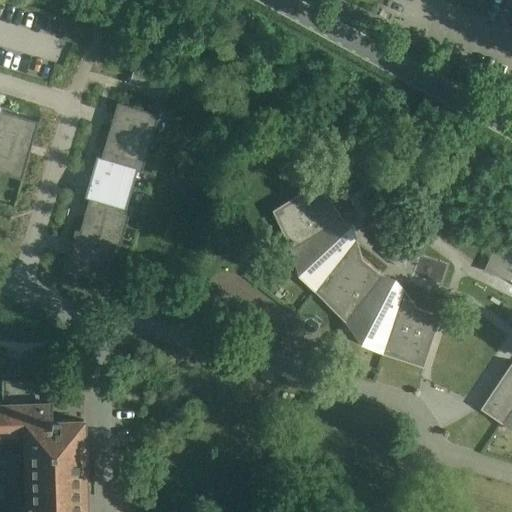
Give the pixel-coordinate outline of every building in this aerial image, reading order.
[(173,72),(136,61),(130,83),(167,93),(173,72)] [(101,157),(97,156),(85,195),(90,196),(81,224),(80,230),(79,230),(75,229),(64,269),(105,281),(116,244),(120,245),(132,206),(128,204),(137,170),(142,172),(159,114),(117,102),(101,157)] [(0,172),(22,179),(39,121),(2,111),(4,106),(0,104),(0,172)] [(318,183),(274,213),(295,245),(296,245),(296,244),(322,285),(318,289),(317,288),(316,290),(317,292),(347,315),(349,316),(349,317),(351,317),(387,345),(385,350),(384,350),(383,352),(385,353),(423,365),(440,315),(403,303),(405,295),(381,276),(382,275),(351,250),(356,244),(340,217),(341,217),(340,217),(318,183)] [(364,188),(349,197),(361,217),(374,205),(364,188)] [(393,240),(382,254),(401,268),(409,252),(393,240)] [(511,246),(499,240),(483,271),(511,279),(511,246)] [(511,363),(511,364),(482,408),(501,421),(503,422),(504,420),(503,419),(508,412),(511,413),(511,363)] [(0,434),(29,433),(31,479),(31,511),(86,511),(85,479),(83,420),(54,421),(53,405),(0,406),(0,434)]
